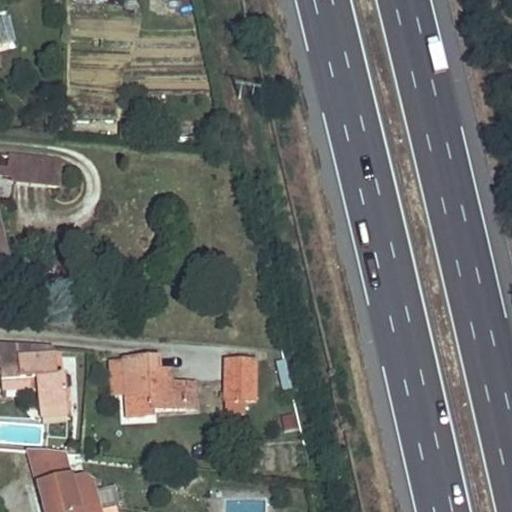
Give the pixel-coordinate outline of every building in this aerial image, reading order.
[(0,171),(0,177),(12,179),(12,184),(47,188),(50,162),(9,158),(8,173),(0,171)] [(62,163),(50,162),(47,188),(60,189),(62,163)] [(239,202),(236,186),(217,190),(220,206),(239,202)] [(0,268),(8,266),(0,232),(0,268)] [(39,411),(67,407),(64,378),(57,378),(54,350),(34,349),(14,350),(14,349),(0,347),(0,377),(0,378),(1,384),(36,381),(37,389),(39,411)] [(152,418),(152,413),(187,411),(187,408),(196,408),(195,389),(186,389),(186,385),(170,386),(170,373),(158,373),(158,360),(125,362),(127,399),(128,420),(152,418)] [(127,399),(125,362),(110,363),(113,400),(127,399)] [(255,363),(225,363),(225,403),(245,403),(255,403),(255,363)] [(36,381),(1,384),(2,392),(37,389),(36,381)] [(245,403),(225,403),(225,415),(245,416),(245,403)] [(68,416),(67,407),(39,411),(40,419),(68,416)] [(70,417),(70,443),(82,443),(83,417),(70,417)] [(28,453),(36,486),(37,487),(45,485),(50,503),(42,505),(43,511),(79,511),(71,480),(65,456),(28,453)] [(79,511),(100,511),(93,482),(84,477),(71,480),(79,511)] [(37,487),(42,505),(50,503),(45,485),(37,487)]
